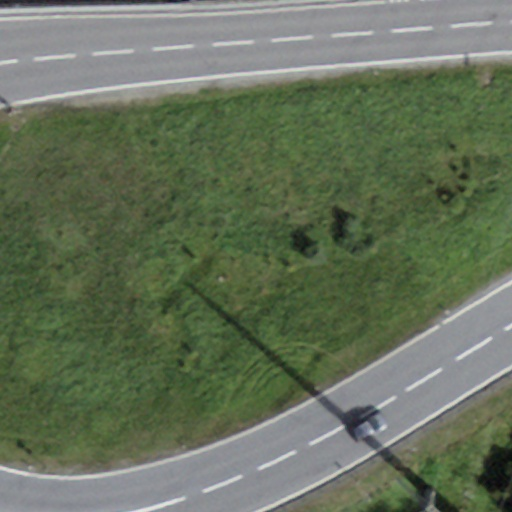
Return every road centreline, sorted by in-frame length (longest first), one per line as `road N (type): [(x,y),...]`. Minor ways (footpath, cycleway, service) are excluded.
road 1 (tertiary): [(511,21),(0,64)]
road 2 (primary): [(511,324),(244,480),(142,511)]
